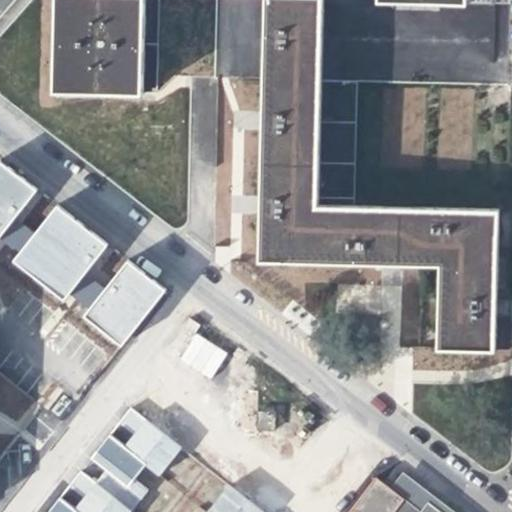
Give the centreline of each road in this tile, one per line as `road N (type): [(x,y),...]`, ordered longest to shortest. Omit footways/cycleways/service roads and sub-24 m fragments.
road 1 (residential): [(195,279),(17,511)]
road 2 (residential): [(195,279),(0,128)]
road 3 (residential): [(385,427),(195,279)]
road 4 (unknown): [(0,295),(95,409)]
road 5 (residential): [(494,511),(385,427)]
